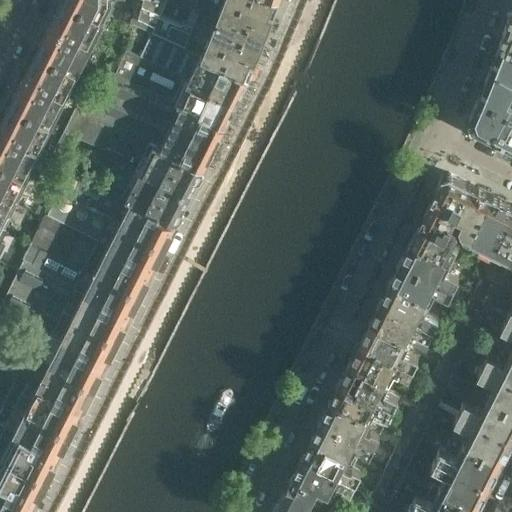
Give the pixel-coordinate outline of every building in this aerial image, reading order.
[(94,27),(100,16),(69,0),(61,0),(50,24),(91,44),(99,29),(94,27)] [(113,1),(112,0),(69,0),(100,16),(105,5),(110,7),(113,1)] [(124,23),(126,19),(134,0),(123,0),(115,19),(124,23)] [(249,74),(278,0),(134,0),(126,19),(204,54),(249,74)] [(511,26),(506,23),(499,43),(511,49),(511,26)] [(83,60),(91,44),(50,24),(37,50),(73,68),(79,57),(83,60)] [(110,54),(123,27),(117,24),(105,51),(110,54)] [(511,49),(499,43),(490,66),(511,77),(511,49)] [(204,163),(237,98),(185,74),(129,49),(118,73),(114,72),(94,115),(204,163)] [(68,79),(73,68),(37,50),(24,76),(65,96),(72,81),(68,79)] [(237,98),(249,74),(204,54),(197,70),(188,66),(185,74),(237,98)] [(493,136),(511,101),(508,99),(511,91),(511,77),(490,66),(483,82),(468,117),(471,125),(493,136)] [(57,111),(65,96),(24,76),(10,102),(47,121),(53,109),(57,111)] [(511,145),(511,101),(493,136),(511,145)] [(41,133),(47,121),(10,102),(0,122),(0,130),(38,150),(45,135),(41,133)] [(204,163),(94,115),(74,105),(48,159),(66,167),(177,217),(204,163)] [(31,164),(38,150),(0,130),(0,162),(21,173),(26,162),(31,164)] [(15,184),(21,173),(0,162),(0,195),(12,201),(19,186),(15,184)] [(177,217),(66,167),(55,187),(164,242),(177,217)] [(456,213),(471,183),(449,172),(449,173),(443,175),(442,175),(425,209),(451,222),(456,213)] [(474,234),(493,195),(471,183),(456,213),(464,217),(460,224),(461,227),(474,234)] [(129,312),(164,242),(55,187),(28,241),(31,243),(24,256),(22,260),(50,273),(75,286),(129,312)] [(4,216),(12,201),(0,195),(0,214),(4,216)] [(496,245),(511,212),(511,204),(493,195),(474,234),(496,245)] [(445,254),(458,229),(454,224),(451,222),(425,209),(411,237),(445,254)] [(511,253),(511,212),(496,245),(511,253)] [(449,256),(445,254),(411,237),(400,258),(456,286),(461,276),(443,266),(449,256)] [(17,269),(22,260),(24,256),(16,252),(10,265),(12,267),(17,269)] [(456,286),(400,258),(390,278),(428,297),(432,288),(451,297),(456,286)] [(129,312),(75,286),(65,305),(40,293),(50,273),(22,260),(17,269),(12,280),(0,303),(0,305),(27,319),(26,320),(52,332),(105,359),(129,312)] [(12,280),(17,269),(12,267),(7,277),(12,280)] [(482,300),(493,278),(484,274),(474,295),(482,300)] [(422,307),(428,297),(390,278),(380,298),(436,327),(441,317),(422,307)] [(490,307),(502,283),(493,278),(482,300),(481,302),(490,307)] [(472,320),(481,302),(482,300),(474,295),(464,315),(472,320)] [(436,327),(380,298),(370,318),(407,337),(412,327),(431,337),(436,327)] [(478,330),(490,307),(481,302),(472,320),(469,326),(478,330)] [(462,340),(469,326),(472,320),(464,315),(453,335),(462,340)] [(511,317),(508,316),(503,326),(511,330),(511,317)] [(403,346),(407,337),(370,318),(360,337),(416,365),(421,356),(403,346)] [(466,353),(478,330),(469,326),(462,340),(458,349),(466,353)] [(0,510),(3,511),(27,511),(79,411),(105,359),(52,332),(5,425),(0,422),(0,510)] [(452,360),(458,349),(462,340),(453,335),(443,355),(452,360)] [(416,365),(360,337),(350,358),(387,377),(392,367),(411,377),(416,365)] [(454,376),(466,353),(458,349),(452,360),(446,372),(454,376)] [(511,376),(511,355),(508,364),(501,357),(490,351),(484,362),(511,376)] [(443,379),(446,372),(452,360),(443,355),(434,374),(443,379)] [(383,386),(387,377),(350,358),(340,377),(396,406),(401,396),(383,386)] [(511,376),(484,362),(479,372),(490,378),(500,380),(492,395),(511,405),(511,376)] [(443,399),(454,376),(446,372),(443,379),(434,395),(443,399)] [(434,395),(443,379),(434,374),(423,395),(432,400),(434,395)] [(396,406),(340,377),(331,395),(368,414),(374,404),(384,408),(382,412),(391,417),(396,406)] [(363,426),(368,414),(331,395),(321,415),(377,444),(383,432),(374,427),(372,431),(363,426)] [(422,419),(432,400),(423,395),(413,414),(422,419)] [(431,423),(443,399),(434,395),(432,400),(422,419),(431,423)] [(511,434),(511,405),(492,395),(485,410),(478,403),(466,397),(461,409),(511,434)] [(511,436),(511,434),(461,409),(456,419),(466,424),(476,427),(468,442),(501,459),(511,436)] [(413,437),(422,419),(413,414),(404,432),(413,437)] [(377,444),(321,415),(312,433),(349,452),(354,442),(364,447),(363,450),(372,455),(377,444)] [(420,444),(431,423),(422,419),(413,437),(412,439),(420,444)] [(403,457),(412,439),(413,437),(404,432),(394,452),(403,457)] [(344,463),(349,452),(312,433),(302,453),(358,481),(364,470),(355,465),(354,468),(344,463)] [(408,469),(420,444),(412,439),(403,457),(399,464),(408,469)] [(490,480),(501,459),(468,442),(460,457),(453,450),(442,445),(438,453),(490,480)] [(399,464),(403,457),(394,452),(385,471),(394,475),(399,464)] [(358,481),(302,453),(293,471),(320,485),(331,490),(336,480),(345,484),(344,487),(353,492),(358,481)] [(490,480),(438,453),(433,464),(445,470),(453,472),(445,488),(477,505),(490,480)] [(396,492),(408,469),(399,464),(394,475),(387,488),(396,492)] [(305,511),(320,485),(293,471),(271,511),(305,511)] [(387,488),(394,475),(385,471),(376,489),(384,494),(387,488)] [(385,511),(396,492),(387,488),(384,494),(375,511),(385,511)] [(435,511),(473,511),(477,505),(445,488),(437,504),(430,499),(418,493),(414,501),(435,511)] [(373,511),(375,511),(384,494),(376,489),(366,508),(373,511)] [(435,511),(414,501),(409,511),(410,511),(435,511)]
